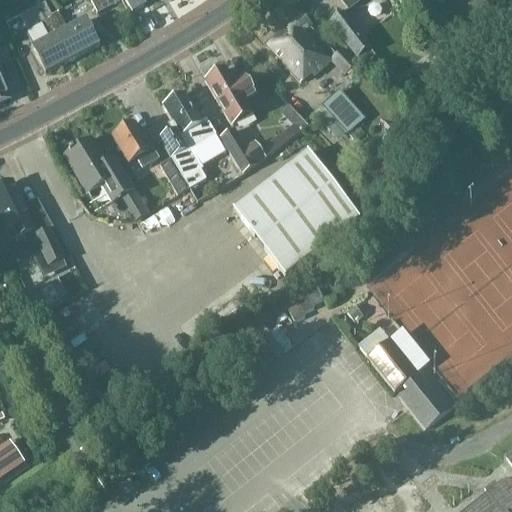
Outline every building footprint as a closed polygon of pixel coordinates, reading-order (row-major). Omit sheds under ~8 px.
[(119,0),(89,0),(97,15),(121,3),(119,0)] [(145,7),(141,0),(122,0),(132,15),(145,7)] [(364,0),(339,0),(349,12),(364,0)] [(48,18),(51,17),(45,5),(20,18),(28,32),(27,33),(35,49),(31,51),(45,76),(72,62),(48,18)] [(72,62),(99,47),(85,22),(66,32),(56,14),(51,17),(48,18),(72,62)] [(314,78),(336,57),(310,29),(311,28),(300,15),(266,48),(301,85),(311,75),(314,78)] [(370,51),(343,15),(330,24),(358,61),(370,51)] [(469,28),(479,46),(492,38),(482,21),(469,28)] [(225,72),(206,83),(228,122),(232,129),(263,111),(246,82),(257,76),(254,72),(244,78),(243,77),(232,83),(225,72)] [(0,80),(0,106),(10,103),(0,80)] [(339,93),(322,109),(346,136),(363,120),(339,93)] [(173,132),(159,140),(171,162),(183,182),(189,192),(206,182),(201,172),(203,171),(201,168),(226,154),(207,120),(201,123),(185,95),(162,107),(171,124),(169,125),(173,132)] [(144,169),(158,161),(147,142),(145,144),(134,126),(112,139),(128,166),(138,160),(144,169)] [(219,141),(242,177),(257,168),(256,167),(264,161),(254,145),(246,150),(234,131),(219,141)] [(113,160),(104,165),(91,142),(65,158),(87,196),(102,187),(112,205),(132,192),(113,160)] [(284,278),(359,221),(307,154),(233,211),(284,278)] [(183,182),(171,162),(160,168),(177,199),(189,192),(183,182)] [(13,184),(0,189),(0,215),(12,243),(34,233),(13,184)] [(47,269),(64,261),(50,232),(33,239),(47,269)] [(200,304),(211,302),(206,273),(196,275),(200,304)] [(296,300),(285,305),(295,325),(305,319),(303,316),(314,310),(312,306),(323,300),(313,282),(303,287),(305,291),(294,296),(296,300)] [(59,334),(86,323),(81,311),(54,322),(59,334)] [(360,321),(352,311),(346,316),(354,326),(360,321)] [(369,339),(358,348),(394,394),(403,388),(408,395),(400,401),(408,411),(424,433),(453,409),(437,387),(430,392),(391,341),(389,342),(380,331),(369,339)] [(98,392),(107,405),(152,374),(143,361),(98,392)] [(0,451),(0,480),(23,465),(9,445),(0,451)] [(511,511),(511,449),(506,454),(505,461),(511,469),(511,483),(501,483),(497,486),(494,483),(483,492),(486,495),(464,511),(511,511)]
